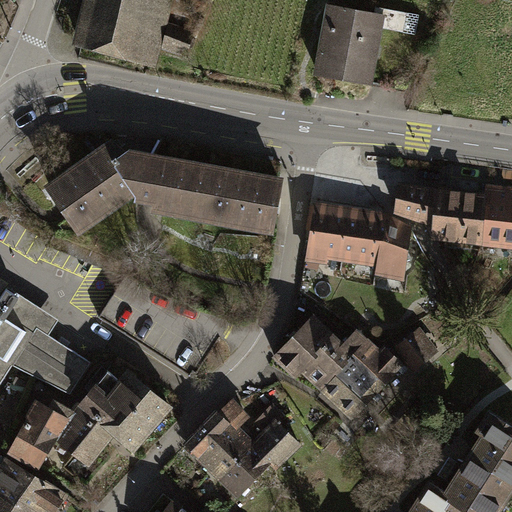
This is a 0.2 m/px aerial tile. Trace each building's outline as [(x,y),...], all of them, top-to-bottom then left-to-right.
[(86,0),(86,3),(147,19),(136,63),(157,68),(162,50),(169,23),(175,0),(86,0)] [(74,46),(136,63),(147,19),(86,3),(74,46)] [(381,14),(330,5),(318,74),(370,82),(381,14)] [(196,32),(169,23),(162,50),(187,59),(196,32)] [(132,188),(138,195),(155,198),(154,205),(163,207),(167,200),(175,202),(173,209),(184,210),(187,203),(195,205),(194,211),(203,213),(206,207),(211,208),(210,216),(220,218),(224,211),(232,213),(231,219),(242,220),(245,214),(252,215),(250,223),(260,225),(264,219),(269,220),(268,226),(270,227),(277,188),(155,165),(151,157),(129,152),(120,160),(112,150),(52,191),(77,227),(79,226),(75,220),(81,216),(88,220),(97,212),(94,208),(100,203),(107,206),(116,201),(111,194),(118,189),(125,194),(132,188)] [(481,240),(486,196),(398,184),(395,209),(418,218),(435,222),(434,235),(481,240)] [(486,196),(481,240),(511,244),(511,190),(487,188),(486,196)] [(342,257),(349,211),(311,206),(308,229),(311,229),(307,256),(325,258),(325,255),(342,257)] [(349,211),(342,257),(378,262),(377,269),(402,276),(405,259),(410,258),(406,250),(409,227),(393,217),(349,211)] [(0,382),(13,361),(70,392),(90,360),(49,335),(60,319),(8,287),(0,297),(0,382)] [(321,387),(365,340),(354,329),(341,343),(311,315),(274,354),(296,374),(301,368),(321,387)] [(416,330),(396,344),(414,367),(433,352),(416,330)] [(365,340),(321,387),(352,415),(371,395),(374,398),(379,394),(375,390),(401,363),(383,346),(378,351),(365,340)] [(106,368),(78,403),(113,431),(134,447),(169,403),(130,371),(122,380),(106,368)] [(38,464),(55,436),(73,410),(54,401),(49,408),(36,400),(11,449),(38,464)] [(186,441),(202,458),(238,422),(246,414),(233,401),(220,413),(217,410),(186,441)] [(78,403),(73,410),(55,436),(90,462),(113,431),(78,403)] [(265,431),(258,439),(258,445),(271,456),(272,460),(275,463),(298,440),(278,419),(282,415),(272,405),(256,421),(265,431)] [(484,434),(444,493),(472,511),(491,511),(511,481),(511,427),(489,412),(477,429),(484,434)] [(202,458),(222,477),(252,445),(243,435),(247,431),(238,422),(202,458)] [(238,493),(272,460),(271,456),(258,445),(258,439),(252,445),(222,477),(238,493)] [(0,485),(44,511),(52,511),(64,492),(7,459),(3,467),(0,464),(0,485)] [(471,511),(472,511),(444,493),(430,484),(411,511),(471,511)] [(0,511),(44,511),(0,485),(0,511)] [(183,511),(169,501),(160,511),(183,511)]
